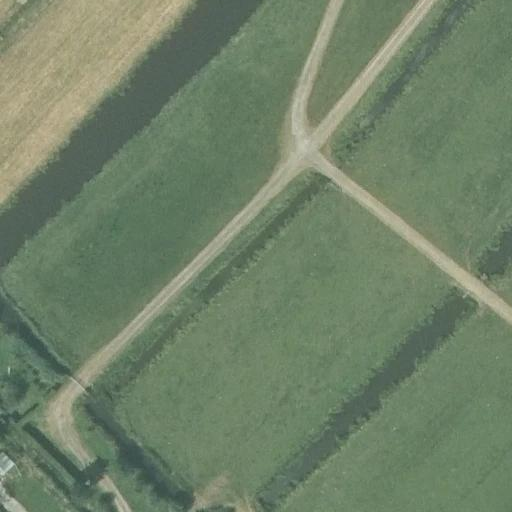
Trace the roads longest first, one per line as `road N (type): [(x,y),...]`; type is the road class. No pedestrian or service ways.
road 1 (track): [(308,151),(58,414)]
road 2 (track): [(511,315),(308,151)]
road 3 (track): [(427,0),(308,151)]
road 4 (track): [(308,151),(294,120),(341,0)]
